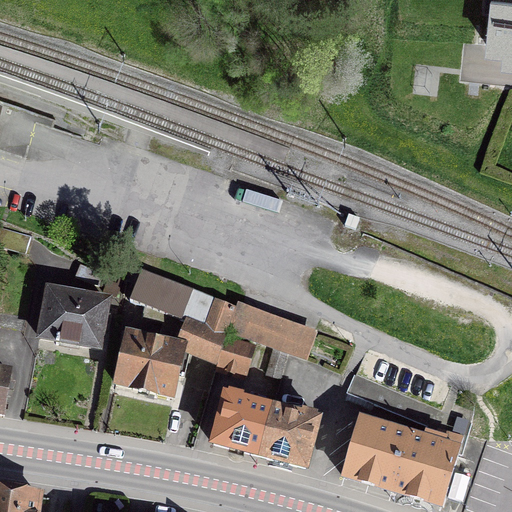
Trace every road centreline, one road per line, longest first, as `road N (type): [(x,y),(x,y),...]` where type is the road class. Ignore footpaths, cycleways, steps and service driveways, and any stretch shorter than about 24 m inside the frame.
road 1 (residential): [(0,178),(180,233),(291,285),(463,390),(491,390),(511,370)]
road 2 (primary): [(251,492),(0,447)]
